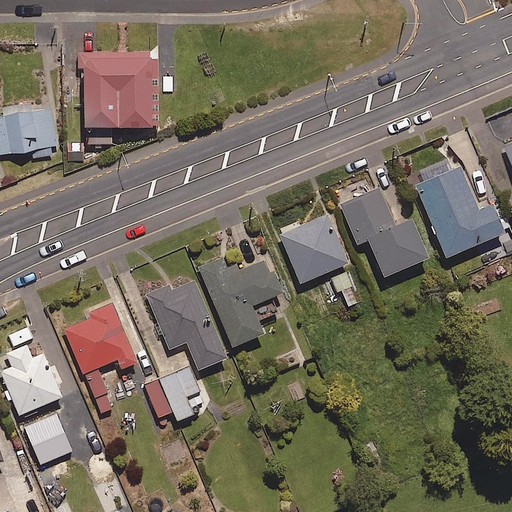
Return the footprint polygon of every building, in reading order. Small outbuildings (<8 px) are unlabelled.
[(162,131),(161,54),(87,55),(88,132),(162,131)] [(32,115),(31,104),(7,106),(8,118),(0,118),(0,156),(34,154),(35,158),(51,156),(50,148),(56,147),(54,113),(32,115)] [(511,136),(500,142),(511,168),(511,190),(507,193),(511,205),(511,136)] [(489,194),(475,200),(457,158),(413,177),(444,250),(502,225),(489,194)] [(407,209),(391,216),(377,184),(338,200),(355,238),(366,233),(381,267),(424,248),(407,209)] [(299,278),(346,255),(324,208),(277,230),(299,278)] [(266,251),(227,268),(220,252),(197,263),(229,338),(261,325),(249,297),(280,284),(266,251)] [(334,287),(349,285),(347,268),(331,271),(334,287)] [(195,362),(224,349),(191,275),(166,286),(163,281),(144,289),(167,341),(183,335),(195,362)] [(120,367),(135,360),(110,297),(82,308),(85,314),(60,324),(96,413),(113,406),(95,362),(115,354),(120,367)] [(23,337),(30,335),(25,324),(8,332),(13,344),(3,348),(9,361),(0,364),(0,376),(15,411),(60,391),(40,345),(29,350),(23,337)] [(186,360),(156,374),(170,404),(174,413),(190,406),(183,390),(197,383),(186,360)] [(156,411),(170,404),(156,374),(142,381),(156,411)] [(26,435),(42,428),(35,411),(19,418),(26,435)]
